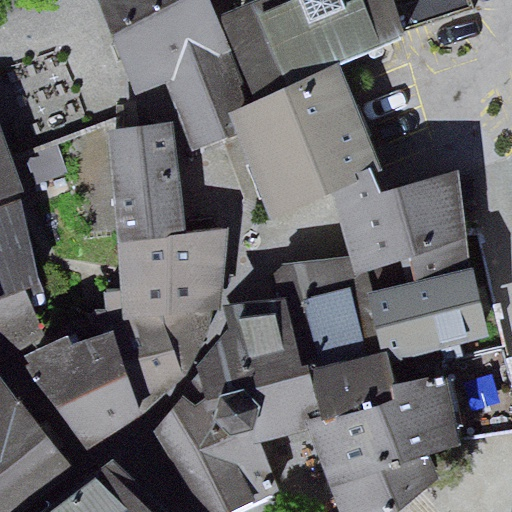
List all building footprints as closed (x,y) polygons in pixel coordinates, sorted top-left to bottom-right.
[(95,0),(139,101),(235,61),(208,0),(95,0)] [(383,0),(282,0),(226,23),(257,99),(400,42),(383,0)] [(341,74),(234,120),(276,219),(384,173),(341,74)] [(216,80),(176,93),(195,153),(235,140),(216,80)] [(10,113),(0,116),(0,226),(44,212),(10,113)] [(113,234),(185,234),(174,129),(110,136),(113,234)] [(374,196),(370,182),(329,199),(332,210),(353,291),(401,279),(427,380),(493,363),(450,195),(378,213),(374,196)] [(0,305),(67,280),(44,212),(0,226),(0,305)] [(185,234),(113,234),(115,302),(209,308),(214,282),(211,234),(185,234)] [(265,288),(249,326),(316,432),(374,415),(334,284),(265,288)] [(35,302),(0,314),(0,330),(9,355),(49,341),(35,302)] [(182,368),(209,308),(115,302),(111,327),(150,398),(182,368)] [(316,432),(249,326),(223,391),(260,448),(316,432)] [(108,332),(39,366),(79,448),(148,414),(108,332)] [(0,511),(11,511),(70,467),(0,377),(0,511)] [(410,414),(326,434),(344,511),(405,511),(441,482),(435,460),(467,452),(451,386),(406,396),(410,414)] [(211,392),(159,425),(215,511),(236,511),(273,489),(211,392)] [(153,511),(110,461),(49,511),(153,511)]
